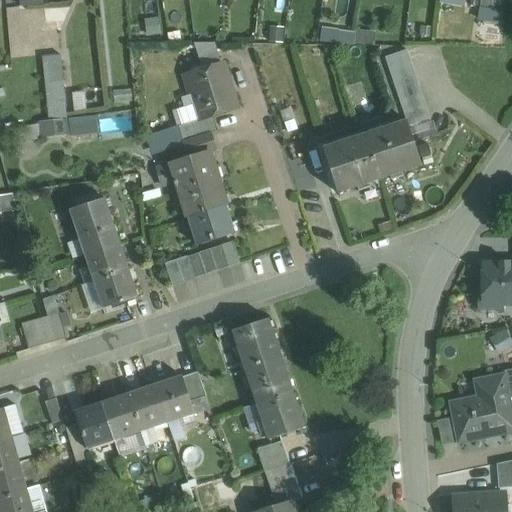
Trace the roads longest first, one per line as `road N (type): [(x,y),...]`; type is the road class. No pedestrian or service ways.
road 1 (residential): [(0,377),(454,230)]
road 2 (residential): [(418,511),(417,340),(454,230)]
